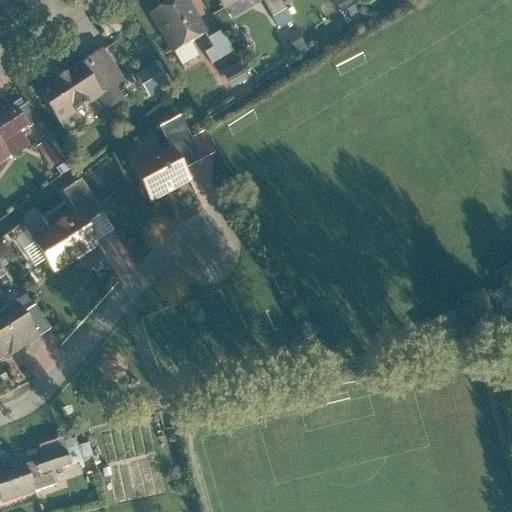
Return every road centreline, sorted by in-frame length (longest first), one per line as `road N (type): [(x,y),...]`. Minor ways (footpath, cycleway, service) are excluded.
road 1 (residential): [(0,424),(201,236)]
road 2 (residential): [(0,73),(103,0)]
